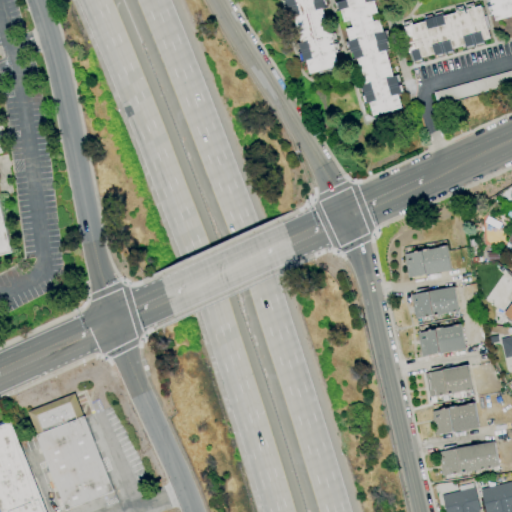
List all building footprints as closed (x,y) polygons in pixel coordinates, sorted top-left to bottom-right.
[(319,0),(339,68),(307,77),(285,0),(319,0)] [(370,0),(402,110),(370,119),(336,0),(370,0)] [(511,0),(511,23),(493,29),(485,0),(511,0)] [(489,45),(478,2),(400,23),(412,66),(489,45)] [(511,85),(511,72),(432,89),(435,102),(511,85)] [(0,276),(16,273),(0,206),(0,149),(5,148),(0,127),(0,276)] [(449,271),(446,246),(402,253),(406,278),(449,271)] [(410,293),(413,318),(456,312),(453,288),(410,293)] [(511,299),(501,315),(511,323),(511,299)] [(419,355),(463,351),(460,326),(416,331),(419,355)] [(511,356),(504,358),(500,339),(511,336),(511,356)] [(423,373),(427,397),(471,389),(467,365),(423,373)] [(73,394),(82,416),(83,416),(114,492),(65,511),(35,437),(36,436),(27,413),(73,394)] [(431,410),(435,435),(478,428),(474,403),(431,410)] [(0,511),(0,427),(10,423),(47,511),(0,511)] [(438,453),(494,443),(499,468),(442,477),(438,453)] [(485,511),(480,490),(511,481),(511,511),(485,511)] [(445,511),(441,495),(459,490),(457,486),(471,482),(472,486),(473,486),(479,510),(477,510),(477,511),(445,511)]
